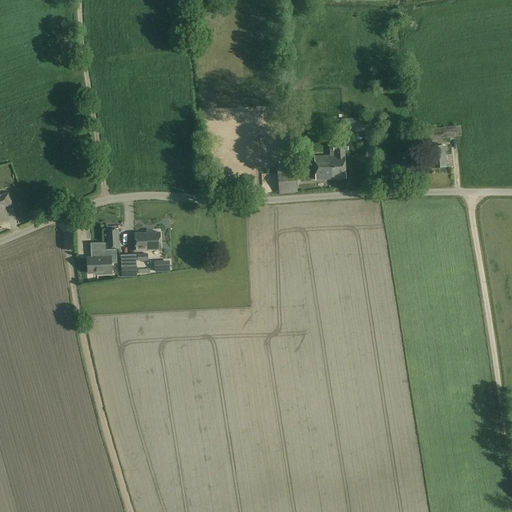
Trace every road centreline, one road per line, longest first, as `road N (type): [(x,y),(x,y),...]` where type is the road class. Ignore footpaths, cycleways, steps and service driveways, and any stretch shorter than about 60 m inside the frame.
road 1 (unclassified): [(0,242),(127,197),(511,192)]
road 2 (track): [(128,511),(75,303),(65,214)]
road 3 (track): [(466,193),(511,464)]
road 4 (track): [(106,201),(79,0)]
